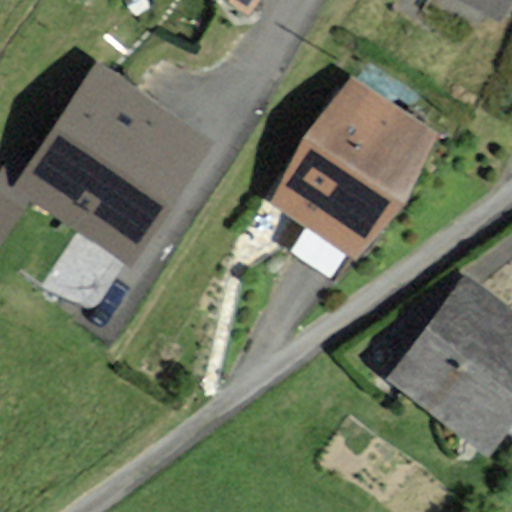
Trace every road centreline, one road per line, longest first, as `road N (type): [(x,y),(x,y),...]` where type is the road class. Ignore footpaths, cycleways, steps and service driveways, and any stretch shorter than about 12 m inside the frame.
road 1 (residential): [(88,511),(511,202)]
road 2 (residential): [(312,0),(237,114)]
